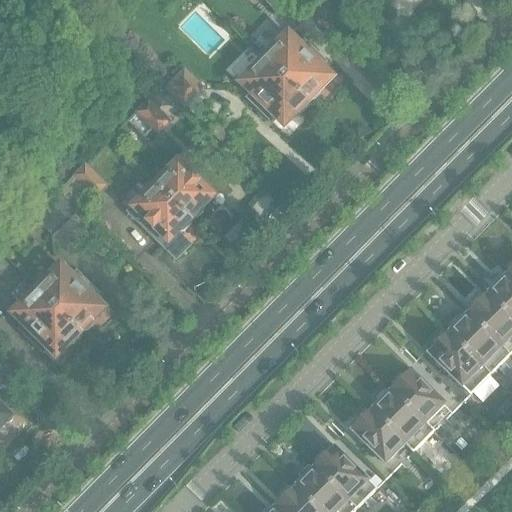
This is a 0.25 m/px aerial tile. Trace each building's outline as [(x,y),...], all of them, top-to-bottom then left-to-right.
[(264,0),(279,14),(291,2),(293,0),(264,0)] [(319,91),(331,80),(330,79),(330,78),(322,70),(327,65),(304,42),(298,48),(284,34),(272,46),(274,48),(263,59),(308,104),(309,103),(313,103),(320,96),(319,91)] [(305,106),(308,104),(263,59),(250,72),(248,71),(237,82),(251,96),(246,101),(269,124),(275,119),(282,127),(284,125),(285,127),(294,117),(298,118),(306,110),(305,106)] [(166,89),(185,108),(204,90),(185,70),(166,89)] [(159,136),(171,124),(149,102),(137,113),(159,136)] [(202,211),(211,202),(211,196),(204,188),(207,185),(199,177),(195,181),(178,164),(155,187),(191,222),(192,221),(196,221),(202,215),(202,211)] [(78,212),(93,195),(96,199),(108,187),(86,166),(75,178),(60,193),(78,212)] [(188,225),(191,222),(155,187),(132,210),(149,227),(145,231),(153,239),(157,235),(164,242),(170,242),(179,234),(182,234),(189,228),(188,225)] [(54,239),(79,214),(60,196),(35,220),(54,239)] [(281,497),(265,511),(356,511),(357,511),(378,490),(414,454),(433,435),(435,433),(471,397),(492,376),(510,358),(511,355),(511,264),(508,269),(501,276),(493,284),(481,296),(473,304),(457,320),(450,328),(442,335),(434,343),(401,377),(393,385),(385,392),(377,400),(365,412),(357,420),(324,454),(316,462),(308,469),(300,477),(289,489),(281,497)] [(90,325),(100,314),(100,308),(94,302),(99,296),(76,273),(69,279),(56,267),(45,278),(46,280),(34,292),(78,336),(81,333),(85,334),(90,328),(90,325)] [(76,338),(78,336),(34,292),(21,305),(20,304),(10,314),(22,326),(16,333),(40,356),(46,350),(53,356),(59,356),(68,347),(72,347),(77,342),(76,338)] [(13,423),(13,416),(9,412),(5,413),(0,407),(0,429),(2,428),(8,428),(13,423)]
